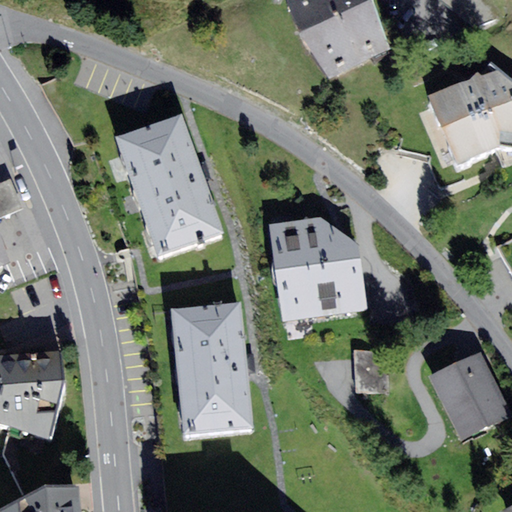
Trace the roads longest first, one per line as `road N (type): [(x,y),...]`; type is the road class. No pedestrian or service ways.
road 1 (residential): [(0,22),(99,50),(293,141),(373,202),(511,358)]
road 2 (tertiary): [(0,84),(38,150),(83,268),(104,363),(120,511)]
